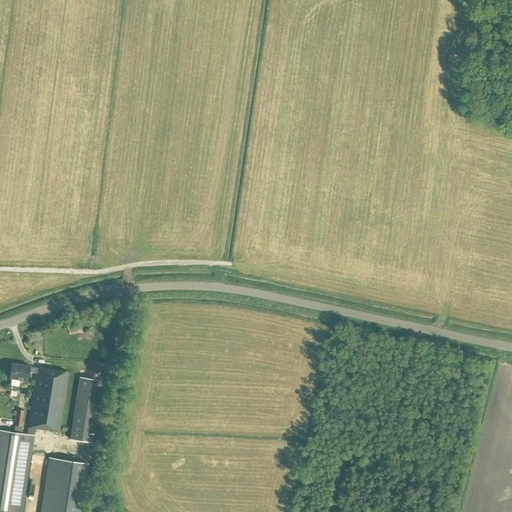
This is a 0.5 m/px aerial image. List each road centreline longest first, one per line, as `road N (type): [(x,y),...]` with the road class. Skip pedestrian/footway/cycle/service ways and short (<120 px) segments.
road 1 (unclassified): [(0,327),(127,289),(224,288),(511,347)]
road 2 (track): [(0,270),(228,263)]
